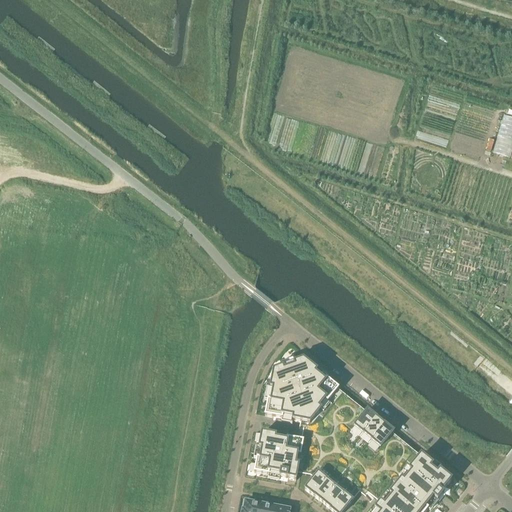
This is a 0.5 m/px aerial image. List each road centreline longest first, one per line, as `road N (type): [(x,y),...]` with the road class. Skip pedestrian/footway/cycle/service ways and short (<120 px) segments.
road 1 (track): [(250,157),(511,369)]
road 2 (residential): [(292,325),(491,484)]
road 3 (track): [(51,0),(214,128)]
road 4 (residential): [(292,325),(264,347),(247,381),(226,511)]
road 5 (track): [(262,0),(240,129),(250,157)]
road 6 (unclassified): [(126,177),(0,78)]
road 7 (residential): [(126,177),(97,187),(0,176)]
